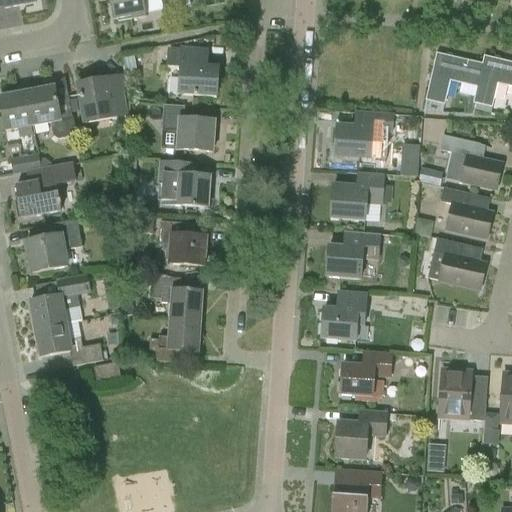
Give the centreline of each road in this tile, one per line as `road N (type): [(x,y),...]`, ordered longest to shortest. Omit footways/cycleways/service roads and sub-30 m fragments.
road 1 (residential): [(267,511),(274,501),(302,12)]
road 2 (residential): [(302,12),(511,33)]
road 3 (residential): [(35,511),(0,342)]
